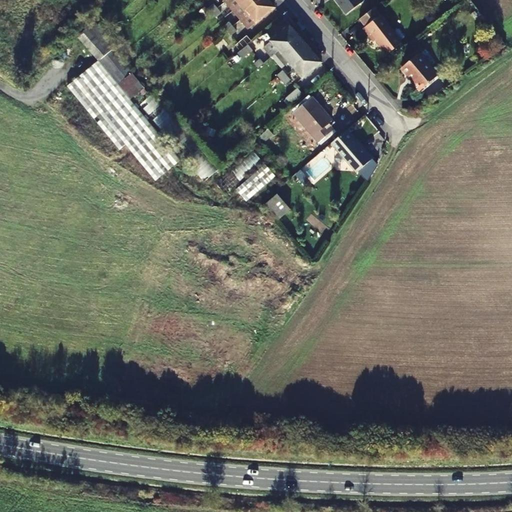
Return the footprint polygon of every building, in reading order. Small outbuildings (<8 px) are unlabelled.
[(227,0),(226,2),(234,11),(246,0),(227,0)] [(246,0),(234,11),(241,20),(264,0),(246,0)] [(275,8),(268,0),(264,0),(241,20),(249,29),(275,8)] [(364,1),(363,0),(335,0),(346,14),(364,1)] [(212,13),(217,9),(213,5),(208,9),(212,13)] [(373,36),(387,54),(402,42),(374,7),(360,19),(366,26),(363,28),(371,38),(373,36)] [(216,18),(221,14),(217,9),(212,13),(216,18)] [(227,32),(232,27),(229,23),(224,27),(227,32)] [(96,63),(66,86),(117,151),(125,145),(154,183),(179,163),(130,100),(138,93),(141,98),(146,94),(93,25),(77,38),(96,63)] [(272,57),(279,51),(298,35),(290,26),(264,48),(272,57)] [(231,36),(236,32),(232,27),(227,32),(231,36)] [(162,34),(157,28),(134,44),(138,51),(162,34)] [(230,49),(235,54),(251,41),(247,35),(230,49)] [(279,51),(287,60),(305,44),(298,35),(279,51)] [(287,60),(295,69),(313,54),(305,44),(287,60)] [(242,59),(252,50),(248,45),(238,54),(242,59)] [(430,67),(418,53),(402,67),(414,82),(413,83),(420,91),(440,74),(432,66),(430,67)] [(321,62),(313,54),(295,69),(302,78),(321,62)] [(259,68),(264,64),(260,59),(255,63),(259,68)] [(282,80),(287,76),(283,71),(278,76),(282,80)] [(286,85),(291,81),(287,76),(282,80),(286,85)] [(285,98),(289,104),(302,96),(298,90),(285,98)] [(204,181),(217,170),(153,94),(140,105),(204,181)] [(305,136),(314,146),(334,130),(328,124),(332,121),(312,98),(294,113),(310,131),(305,136)] [(225,149),(240,136),(234,129),(219,141),(225,149)] [(273,135),(268,129),(258,138),(263,144),(273,135)] [(363,146),(361,148),(346,131),(332,143),(357,172),(373,159),(363,146)] [(252,150),(216,184),(226,194),(261,160),(252,150)] [(266,163),(235,187),(245,200),(276,177),(266,163)] [(280,219),(291,209),(278,195),(267,204),(280,219)]
